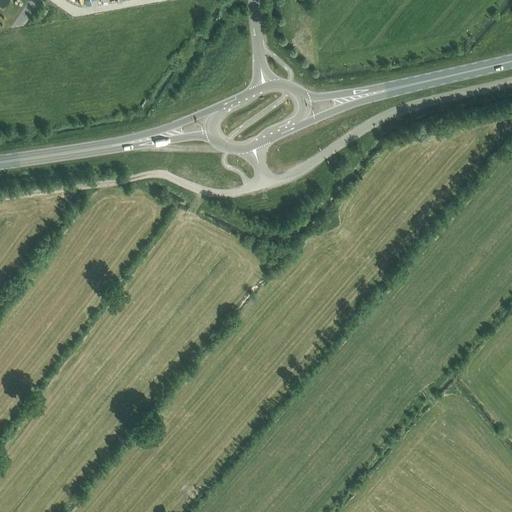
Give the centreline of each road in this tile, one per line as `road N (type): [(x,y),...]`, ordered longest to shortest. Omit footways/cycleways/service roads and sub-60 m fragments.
road 1 (unclassified): [(266,183),(302,170),(396,110),(511,81)]
road 2 (track): [(250,189),(200,190),(157,173),(0,197)]
road 3 (primary): [(0,162),(120,144)]
